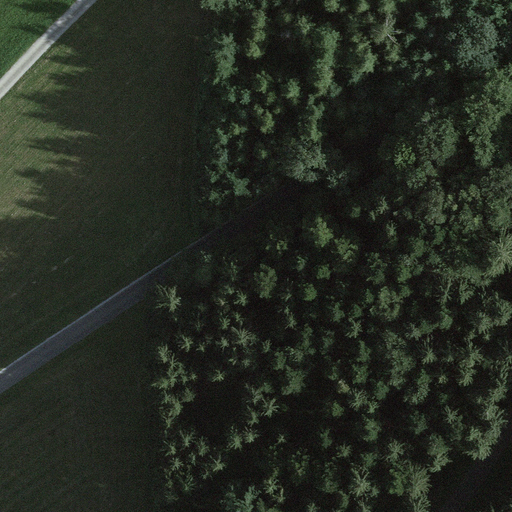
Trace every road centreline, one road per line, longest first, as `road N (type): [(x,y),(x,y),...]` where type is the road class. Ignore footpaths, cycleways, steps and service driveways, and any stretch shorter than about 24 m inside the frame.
road 1 (tertiary): [(0,384),(357,147),(448,101),(511,80)]
road 2 (track): [(0,92),(89,0)]
